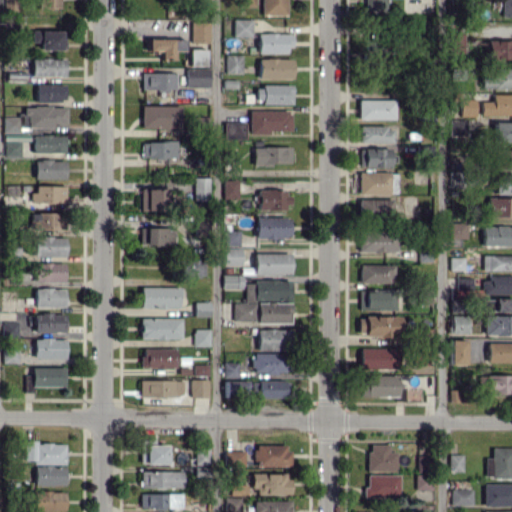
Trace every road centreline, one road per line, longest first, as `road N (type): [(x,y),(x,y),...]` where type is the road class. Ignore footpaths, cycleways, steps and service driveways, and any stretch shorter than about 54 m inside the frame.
road 1 (residential): [(0,416),(511,422)]
road 2 (residential): [(102,0),(101,511)]
road 3 (residential): [(327,0),(327,511)]
